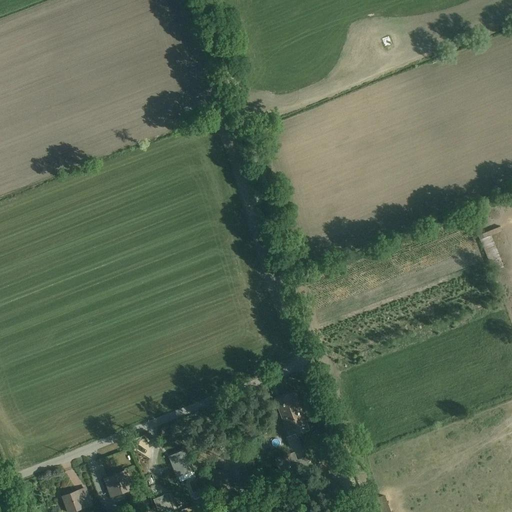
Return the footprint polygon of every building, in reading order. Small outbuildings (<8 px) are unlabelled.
[(286,430),(307,423),(296,391),(276,398),(286,430)] [(180,476),(200,470),(192,446),(172,452),(180,476)] [(241,488),(259,482),(248,455),(231,462),(241,488)] [(110,498),(135,490),(128,470),(104,477),(110,498)] [(67,511),(84,511),(94,509),(87,488),(63,496),(67,511)] [(379,496),(380,506),(387,505),(386,495),(379,496)]
